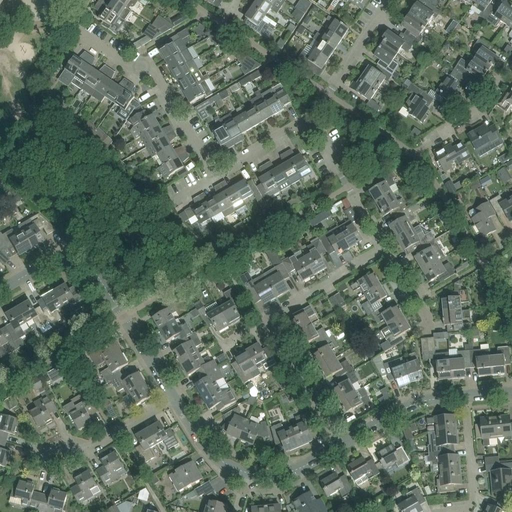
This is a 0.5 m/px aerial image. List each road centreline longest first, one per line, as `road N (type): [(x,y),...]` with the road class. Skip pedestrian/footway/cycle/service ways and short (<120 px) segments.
road 1 (residential): [(172,396),(80,263),(56,256),(0,289)]
road 2 (residential): [(214,177),(146,64),(129,69),(72,26),(78,0)]
road 3 (residential): [(306,118),(386,251)]
road 4 (residential): [(306,118),(394,0)]
road 5 (residential): [(45,456),(72,441),(92,447),(172,396)]
road 6 (residential): [(337,447),(266,322)]
road 7 (residential): [(465,395),(410,405),(337,447)]
road 8 (residential): [(266,322),(386,251)]
road 9 (residential): [(412,154),(472,120),(511,71)]
road 10 (residential): [(453,511),(475,500),(465,395)]
